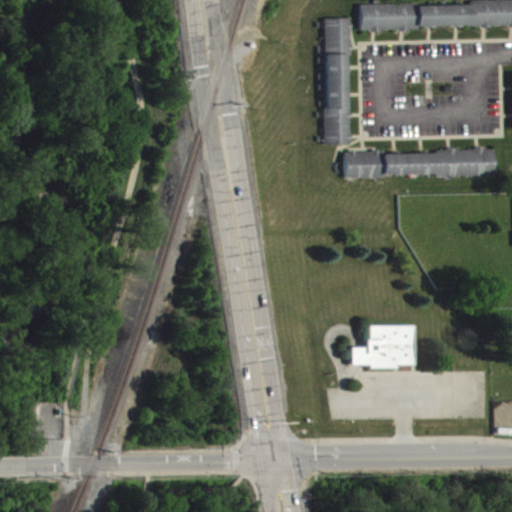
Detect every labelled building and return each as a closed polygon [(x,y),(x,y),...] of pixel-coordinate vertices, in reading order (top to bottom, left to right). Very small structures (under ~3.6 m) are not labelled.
[(511,11),(360,11),(360,38),(418,39),(418,34),(511,34),(511,11)] [(350,26),(323,26),(324,62),(351,62),(350,26)] [(323,153),(348,153),(346,62),(325,63),(326,117),(322,117),(323,153)] [(344,186),(495,182),(494,157),(343,162),(344,186)] [(412,334),(366,333),(366,356),(349,355),(349,373),(366,373),(366,376),(396,376),(396,373),(412,373),(412,334)]
